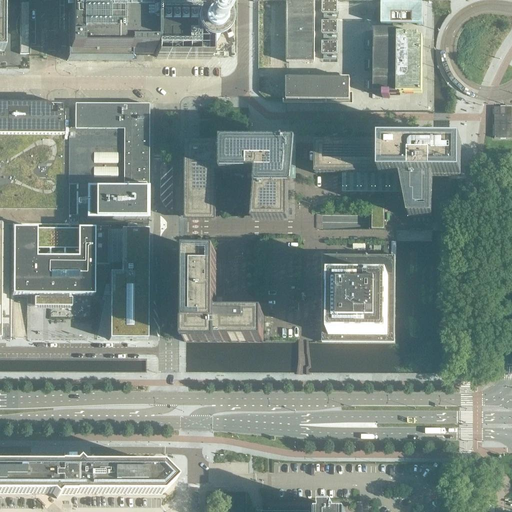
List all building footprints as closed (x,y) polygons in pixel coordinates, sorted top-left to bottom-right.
[(153,7),(219,6),(219,3),(218,0),(68,0),(68,6),(79,6),(79,13),(79,15),(69,14),(69,51),(67,51),(67,61),(67,62),(131,62),(131,54),(153,54),(153,7)] [(315,63),(315,1),(287,1),(287,63),(315,63)] [(338,14),(338,1),(322,1),(322,14),(338,14)] [(28,55),(29,3),(20,3),(20,55),(28,55)] [(376,15),(376,18),(376,22),(382,22),(382,25),(385,25),(385,24),(403,24),(403,26),(417,26),(423,26),(423,17),(423,5),(413,5),(413,7),(401,7),(401,6),(384,6),(384,10),(382,9),(382,10),(376,10),(376,15)] [(166,10),(153,10),(153,51),(155,51),(155,61),(210,62),(210,46),(210,45),(211,45),(212,45),(213,45),(213,44),(214,44),(215,43),(216,42),(217,42),(217,41),(218,40),(218,39),(218,38),(219,38),(219,37),(219,36),(219,35),(219,34),(219,33),(219,32),(218,31),(218,30),(217,29),(217,28),(216,28),(216,27),(215,27),(215,26),(214,26),(213,25),(212,25),(211,25),(211,24),(210,24),(210,10),(187,10),(166,10)] [(338,35),(338,22),(322,22),(322,35),(338,35)] [(397,30),(374,30),(374,51),(397,51),(397,34),(397,30)] [(397,51),(396,93),(422,93),(423,38),(418,38),(418,34),(397,34),(397,51)] [(338,56),(338,43),(322,43),(322,56),(338,56)] [(374,51),(374,93),(383,93),(383,98),(390,98),(390,93),(396,93),(397,51),(374,51)] [(350,101),(350,80),(286,79),(286,92),(286,101),(350,101)] [(68,186),(68,130),(68,109),(63,109),(63,105),(0,105),(0,224),(68,224),(68,186)] [(149,105),(75,105),(75,130),(68,130),(68,186),(145,187),(148,187),(149,105)] [(511,138),(511,107),(494,108),(494,139),(511,138)] [(216,223),(217,174),(260,174),(255,222),(292,222),(293,187),(297,187),(300,142),(186,142),(185,223),(216,223)] [(463,175),(463,144),(375,143),(317,143),(317,175),(400,175),(410,222),(430,222),(431,175),(463,175)] [(148,207),(148,192),(144,192),(145,187),(68,186),(68,224),(109,225),(134,225),(147,225),(148,225),(148,224),(148,208),(149,208),(149,207),(148,207)] [(385,205),(373,205),(373,230),(385,230),(385,205)] [(93,295),(93,265),(109,265),(109,225),(13,224),(13,295),(12,295),(12,296),(35,297),(35,299),(34,299),(34,307),(71,308),(71,299),(70,299),(70,297),(94,297),(94,295),(93,295)] [(147,340),(147,274),(147,232),(147,225),(134,225),(134,231),(121,231),(121,243),(121,274),(110,274),(109,340),(147,340)] [(113,243),(121,243),(121,231),(113,231),(113,243)] [(263,343),(264,314),(217,314),(217,255),(186,255),(186,299),(185,299),(185,342),(263,343)] [(396,344),(397,257),(324,256),(324,343),(396,344)] [(176,480),(162,466),(83,465),(78,461),(78,460),(48,460),(31,459),(31,465),(0,465),(0,494),(32,495),(47,495),(52,495),(57,499),(60,496),(74,496),(75,495),(162,495),(176,481),(176,480)]
